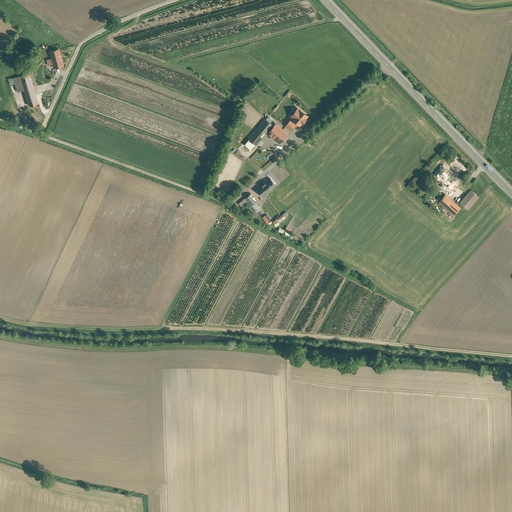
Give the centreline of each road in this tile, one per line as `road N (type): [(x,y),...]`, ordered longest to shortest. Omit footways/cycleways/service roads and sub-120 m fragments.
road 1 (unclassified): [(389,67),(226,204),(39,135)]
road 2 (track): [(511,359),(166,330)]
road 3 (unclassified): [(176,0),(82,43),(39,135)]
road 4 (secondary): [(511,193),(389,67)]
road 5 (track): [(0,324),(86,335),(166,330)]
